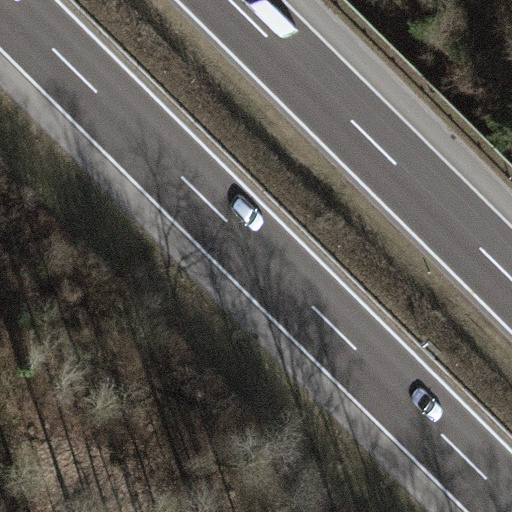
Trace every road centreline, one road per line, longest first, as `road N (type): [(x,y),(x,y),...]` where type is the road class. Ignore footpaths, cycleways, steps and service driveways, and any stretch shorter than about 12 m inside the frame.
road 1 (motorway): [(2,0),(511,506)]
road 2 (motorway): [(511,277),(232,0)]
